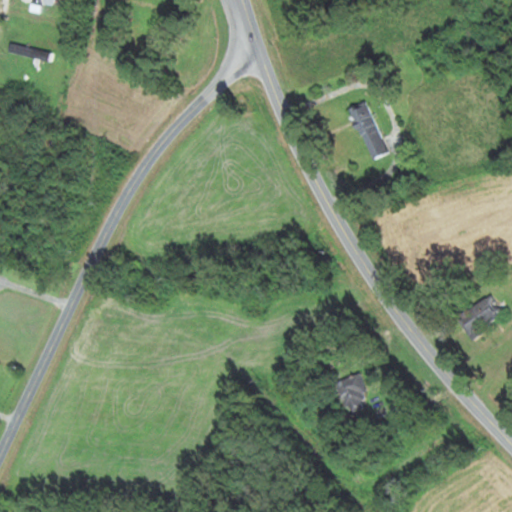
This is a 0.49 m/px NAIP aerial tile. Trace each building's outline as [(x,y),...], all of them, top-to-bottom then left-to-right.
[(441,75),(435,41),(416,44),(422,78),(441,75)] [(49,61),(50,52),(9,45),(7,55),(49,61)] [(388,154),(367,101),(348,109),(370,161),(388,154)] [(15,216),(29,224),(47,193),(32,185),(15,216)] [(457,312),(466,334),(503,320),(494,298),(457,312)] [(363,407),(360,402),(369,398),(356,373),(334,384),(349,414),(363,407)]
